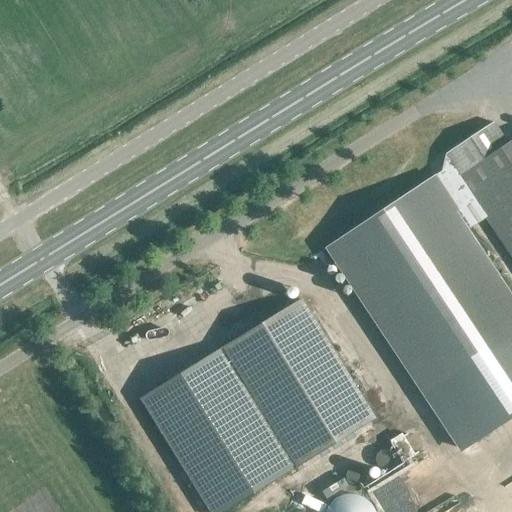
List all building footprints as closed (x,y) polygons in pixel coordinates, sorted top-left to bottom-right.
[(451,167),(332,246),(429,393),(465,446),(511,415),(511,294),(457,212),(474,201),(511,257),(511,140),(506,144),(493,125),(445,157),(451,167)] [(276,273),(281,288),(290,286),(286,270),(276,273)] [(226,511),(376,420),(302,301),(139,401),(208,511),(226,511)] [(359,372),(352,379),(372,396),(378,389),(359,372)] [(303,490),(316,511),(331,511),(402,470),(397,461),(408,455),(396,434),(303,490)]
